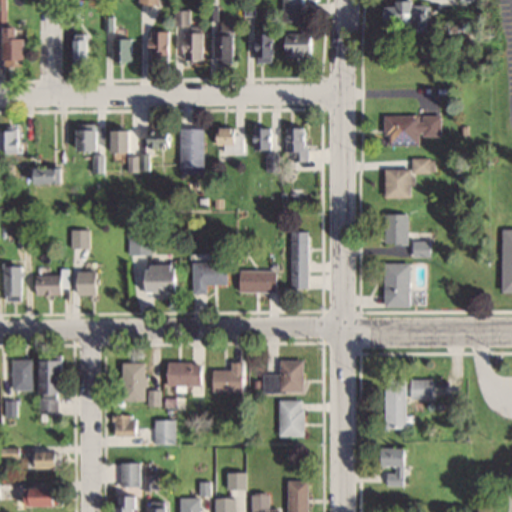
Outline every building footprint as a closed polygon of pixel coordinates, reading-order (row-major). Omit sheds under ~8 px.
[(281,0),(282,21),(302,21),(301,0),(281,0)] [(389,5),(389,23),(433,23),(433,3),(418,3),(418,0),(402,0),(403,5),(389,5)] [(9,25),(9,64),(32,64),(32,36),(25,36),(25,25),(9,25)] [(172,30),(151,30),(151,60),(172,60),(172,30)] [(184,30),(184,59),(203,59),(203,30),(184,30)] [(216,30),(216,62),(236,62),(236,30),(216,30)] [(285,32),(285,55),(315,55),(315,32),(285,32)] [(90,63),(90,33),(75,33),(75,63),(90,63)] [(259,33),(260,61),(278,61),(278,33),(259,33)] [(134,38),(112,38),(112,61),(134,61),(134,38)] [(421,144),(421,135),(442,135),(442,114),(387,114),(387,144),(421,144)] [(309,160),(309,126),(291,126),(291,160),(309,160)] [(184,127),(184,167),(207,167),(207,127),(184,127)] [(219,147),(241,147),(241,127),(219,127),(219,147)] [(277,127),(253,127),(253,150),(277,150),(277,127)] [(5,128),(5,152),(25,152),(25,128),(5,128)] [(80,128),(80,151),(104,151),(104,128),(80,128)] [(137,129),(114,129),(114,153),(130,153),(130,171),(143,171),(143,155),(137,155),(137,129)] [(176,146),(176,129),(150,129),(150,146),(176,146)] [(95,172),(105,172),(105,153),(95,153),(95,172)] [(413,168),(387,168),(387,196),(413,196),(413,173),(435,173),(435,157),(413,157),(413,168)] [(410,244),(410,213),(387,213),(387,244),(410,244)] [(128,225),(128,254),(151,254),(151,225),(128,225)] [(505,291),(511,290),(511,228),(503,229),(505,291)] [(90,246),(90,230),(72,230),(72,246),(90,246)] [(310,231),(293,231),(293,287),(310,287),(310,231)] [(433,240),(414,240),(414,255),(433,255),(433,240)] [(228,282),(228,262),(194,262),(194,291),(209,291),(209,282),(228,282)] [(413,262),(387,262),(387,306),(413,306),(413,262)] [(182,263),(145,263),(145,293),(182,293),(182,263)] [(6,297),(23,297),(23,265),(6,265),(6,297)] [(280,269),(241,269),(241,291),(280,291),(280,269)] [(78,271),(79,295),(102,294),(102,270),(78,271)] [(36,294),(69,294),(69,271),(36,271),(36,294)] [(14,390),(34,390),(34,359),(14,359),(14,390)] [(305,359),(282,359),(282,373),(264,373),(264,392),(305,392),(305,359)] [(58,412),(58,395),(66,395),(66,360),(42,360),(42,413),(58,412)] [(169,385),(205,385),(205,361),(169,361),(169,385)] [(245,390),(245,361),(232,361),(232,369),(214,369),(214,390),(245,390)] [(124,401),(148,401),(148,362),(124,362),(124,401)] [(386,428),(408,428),(408,378),(386,378),(386,428)] [(434,399),(434,378),(411,378),(411,399),(434,399)] [(149,404),(159,405),(161,391),(151,390),(149,404)] [(280,399),(280,436),(305,436),(305,399),(280,399)] [(6,400),(6,416),(18,416),(18,400),(6,400)] [(137,434),(137,414),(114,414),(114,434),(137,434)] [(176,418),(155,419),(156,443),(177,443),(176,418)] [(409,448),(382,448),(382,469),(386,469),(386,485),(409,485),(409,448)] [(63,451),(30,451),(30,467),(63,467),(63,451)] [(142,486),(142,462),(122,462),(122,486),(142,486)] [(156,475),(146,475),(146,488),(156,488),(156,475)] [(246,480),(230,480),(230,497),(216,497),(216,511),(237,511),(237,496),(246,495),(246,480)] [(310,511),(310,480),(290,480),(289,511),(310,511)] [(63,505),(63,487),(24,487),(24,505),(63,505)] [(252,493),(252,511),(281,511),(281,507),(271,507),(271,493),(252,493)] [(139,511),(140,495),(118,495),(118,511),(139,511)] [(201,511),(202,497),(181,497),(181,511),(201,511)]
